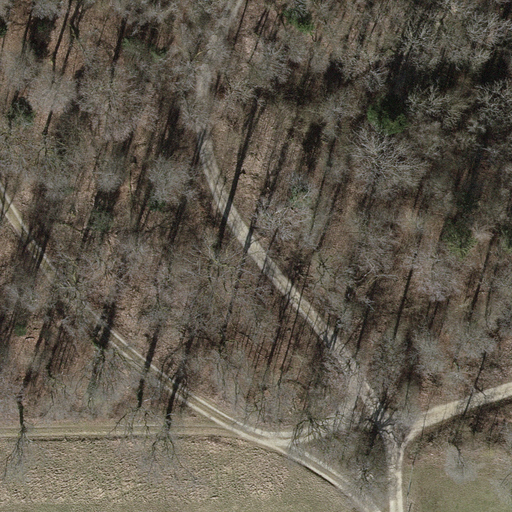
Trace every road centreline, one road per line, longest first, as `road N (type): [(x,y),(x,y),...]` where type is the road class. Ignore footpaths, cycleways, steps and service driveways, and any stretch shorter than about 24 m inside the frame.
road 1 (track): [(0,185),(48,272),(117,339),(179,390),(314,463),(374,511)]
road 2 (track): [(384,425),(342,354),(236,232),(203,154),(205,62),(239,0)]
road 3 (track): [(0,431),(253,434),(384,425)]
road 4 (track): [(511,391),(384,425)]
